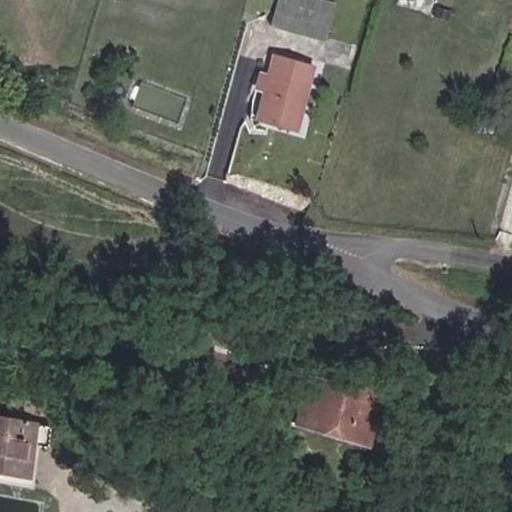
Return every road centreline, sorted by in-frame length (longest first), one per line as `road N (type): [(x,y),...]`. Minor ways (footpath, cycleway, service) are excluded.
road 1 (unclassified): [(433,304),(418,327),(0,360)]
road 2 (unclassified): [(303,246),(0,125)]
road 3 (unclassified): [(303,246),(432,247),(511,265)]
road 4 (unclassified): [(433,304),(303,246)]
